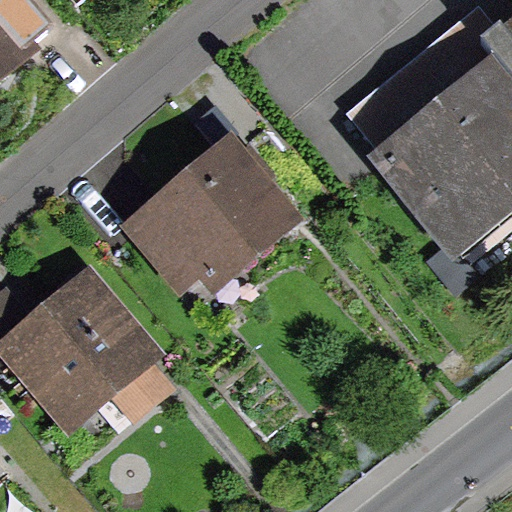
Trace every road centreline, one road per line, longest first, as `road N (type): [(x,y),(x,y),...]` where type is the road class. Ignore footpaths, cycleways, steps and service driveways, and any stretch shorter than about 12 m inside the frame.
road 1 (residential): [(0,204),(237,0)]
road 2 (tertiary): [(511,435),(411,511)]
